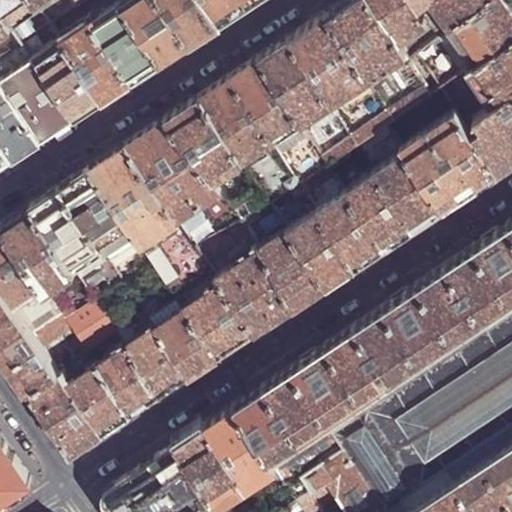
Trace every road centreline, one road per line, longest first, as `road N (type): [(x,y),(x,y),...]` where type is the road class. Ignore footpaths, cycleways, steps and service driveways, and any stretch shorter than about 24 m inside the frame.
road 1 (residential): [(511,184),(69,479)]
road 2 (residential): [(0,190),(293,0)]
